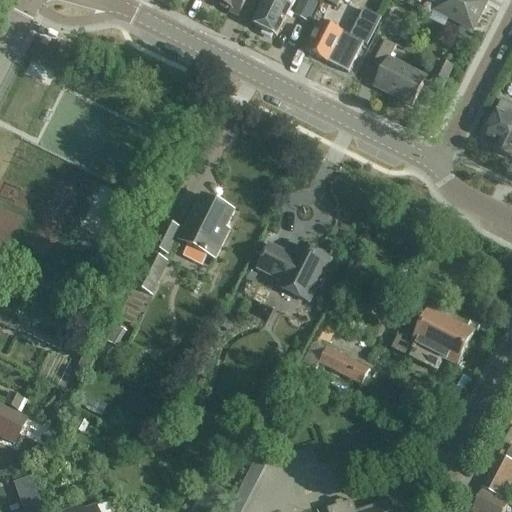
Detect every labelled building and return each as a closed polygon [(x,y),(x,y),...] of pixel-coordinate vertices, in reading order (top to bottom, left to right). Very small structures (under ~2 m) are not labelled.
[(226,11),(229,9),(239,14),(246,0),(218,0),(217,3),(220,5),(220,8),(226,11)] [(295,0),(266,0),(252,27),(276,38),(295,1),(295,0)] [(301,0),(300,0),(292,16),(295,18),(307,24),(315,7),(301,0)] [(327,0),(326,3),(338,9),(342,0),(327,0)] [(470,29),(472,30),(485,4),(477,0),(440,0),(435,11),(461,25),(470,29)] [(366,48),(379,21),(369,15),(360,31),(354,28),(349,38),(320,23),(305,53),(347,75),(362,46),(366,48)] [(461,25),(457,33),(465,37),(470,29),(461,25)] [(411,107),(425,77),(389,59),(395,47),(384,42),(373,64),(383,69),(374,88),(411,107)] [(440,90),(452,68),(440,62),(429,84),(440,90)] [(511,107),(502,102),(496,114),(495,113),(483,137),(497,144),(494,151),(510,160),(511,155),(511,107)] [(226,231),(235,214),(202,197),(179,242),(215,260),(229,232),(226,231)] [(154,249),(168,256),(181,232),(166,224),(154,249)] [(286,256),(270,247),(258,270),(282,282),(279,288),(308,303),(315,289),(320,289),(325,280),(322,276),(329,261),(300,246),(293,261),(286,257),(286,256)] [(153,298),(170,264),(150,254),(134,288),(153,298)] [(0,325),(15,333),(17,330),(59,351),(64,341),(22,320),(21,321),(0,310),(0,325)] [(416,348),(410,360),(437,374),(443,362),(456,368),(473,334),(429,312),(412,345),(412,346),(416,348)] [(108,336),(113,321),(102,318),(97,332),(108,336)] [(117,327),(108,343),(117,349),(126,332),(117,327)] [(312,344),(302,364),(310,368),(320,348),(312,344)] [(361,387),(369,372),(326,350),(318,365),(361,387)] [(92,365),(83,361),(77,371),(86,376),(92,365)] [(408,385),(396,411),(420,423),(429,403),(421,399),(424,392),(408,385)] [(18,414),(23,404),(8,397),(4,406),(18,414)] [(511,404),(502,423),(511,428),(511,404)] [(27,420),(0,406),(0,440),(14,447),(27,420)] [(245,429),(236,446),(252,455),(262,438),(245,429)] [(511,447),(508,454),(502,451),(499,457),(511,463),(511,447)] [(511,463),(499,457),(483,491),(506,503),(511,492),(511,463)] [(257,461),(230,511),(243,511),(267,467),(257,461)] [(208,486),(195,511),(217,511),(226,495),(208,486)] [(447,498),(430,489),(430,491),(434,511),(446,511),(452,501),(447,498)] [(483,491),(474,509),(471,508),(468,511),(502,511),(507,504),(506,503),(483,491)] [(391,511),(389,503),(361,511),(356,511),(353,502),(327,511),(391,511)]
